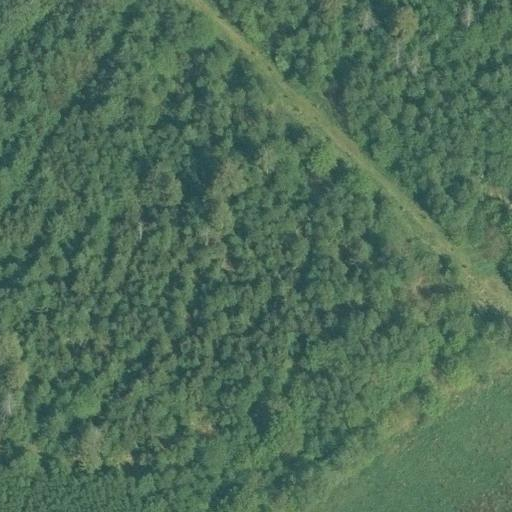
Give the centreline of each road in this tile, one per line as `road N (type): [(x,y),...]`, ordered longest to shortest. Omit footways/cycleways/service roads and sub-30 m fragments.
road 1 (track): [(511,309),(193,0)]
road 2 (track): [(511,317),(260,511)]
